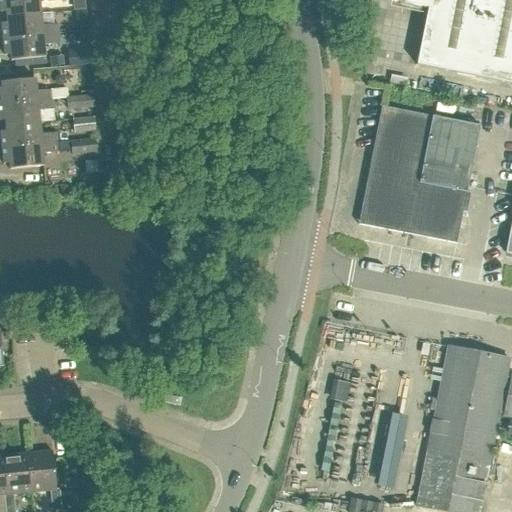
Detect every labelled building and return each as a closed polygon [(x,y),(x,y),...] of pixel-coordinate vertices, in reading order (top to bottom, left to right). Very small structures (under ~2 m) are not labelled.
[(0,0),(0,12),(5,12),(6,18),(40,14),(39,3),(55,1),(54,0),(0,0)] [(511,0),(391,0),(391,2),(429,10),(418,66),(511,84),(511,0)] [(2,40),(58,35),(57,24),(41,26),(40,14),(6,18),(7,23),(1,24),(2,40)] [(58,35),(2,40),(4,56),(10,55),(11,61),(44,57),(43,45),(59,43),(58,35)] [(69,68),(91,67),(89,51),(67,53),(69,68)] [(51,70),(64,69),(62,57),(49,58),(51,70)] [(418,88),(420,76),(399,73),(397,84),(418,88)] [(0,105),(52,100),(51,90),(35,91),(34,78),(0,82),(1,88),(0,87),(0,105)] [(65,89),(51,90),(52,100),(66,98),(66,97),(65,89)] [(67,110),(91,107),(90,95),(66,97),(66,98),(67,110)] [(5,127),(38,123),(37,111),(53,109),(52,100),(0,105),(0,121),(4,121),(5,127)] [(456,245),(480,127),(382,107),(358,225),(456,245)] [(74,136),(95,133),(94,118),(72,121),(74,136)] [(0,139),(1,149),(56,143),(55,133),(40,134),(38,123),(5,127),(5,132),(0,132),(0,139)] [(72,157),(97,154),(95,141),(71,143),(72,157)] [(56,143),(1,149),(2,164),(9,164),(9,170),(43,166),(41,154),(57,152),(56,143)] [(105,168),(94,169),(96,186),(100,186),(115,184),(114,180),(113,167),(105,168)] [(511,419),(511,377),(505,376),(508,360),(448,348),(426,456),(415,511),(477,511),(487,468),(497,416),(511,419)] [(28,455),(32,494),(49,492),(51,511),(61,511),(59,489),(56,490),(52,453),(28,455)] [(15,511),(14,495),(32,494),(28,455),(4,458),(8,496),(4,496),(5,511),(15,511)]
